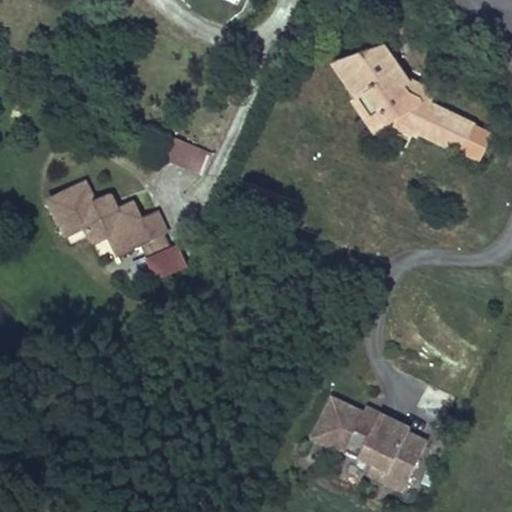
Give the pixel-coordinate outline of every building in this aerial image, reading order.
[(413,155),(415,152),(424,150),(464,172),(478,147),(434,122),(441,110),(415,95),(412,97),(383,47),(340,71),(362,110),(358,113),(376,145),(386,140),(413,155)] [(176,135),(165,160),(204,175),(214,151),(176,135)] [(164,235),(170,232),(158,209),(144,215),(135,198),(118,207),(112,192),(100,198),(90,180),(47,202),(65,237),(85,226),(92,240),(105,265),(143,245),(164,235)] [(65,237),(72,250),(92,240),(85,226),(65,237)] [(149,257),(169,247),(164,235),(143,245),(149,257)] [(409,484),(430,434),(329,391),(308,441),(409,484)]
